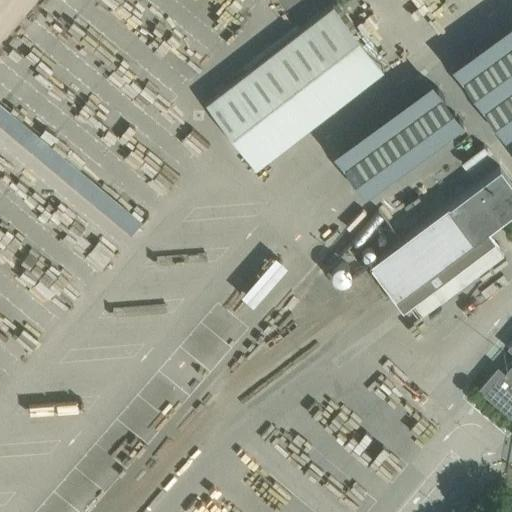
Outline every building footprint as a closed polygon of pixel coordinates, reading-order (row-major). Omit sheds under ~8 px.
[(407,0),(390,0),(406,26),(419,19),(407,0)] [(207,101),(254,161),(382,61),(335,1),(207,101)] [(478,180),(502,164),(488,143),(464,159),(478,180)] [(422,312),(504,252),(486,228),(511,208),(511,181),(500,166),(448,205),(371,262),(395,295),(404,289),(422,312)] [(511,340),(507,346),(511,350),(511,364),(505,373),(502,371),(496,378),(491,374),(480,387),(511,414),(511,340)]
